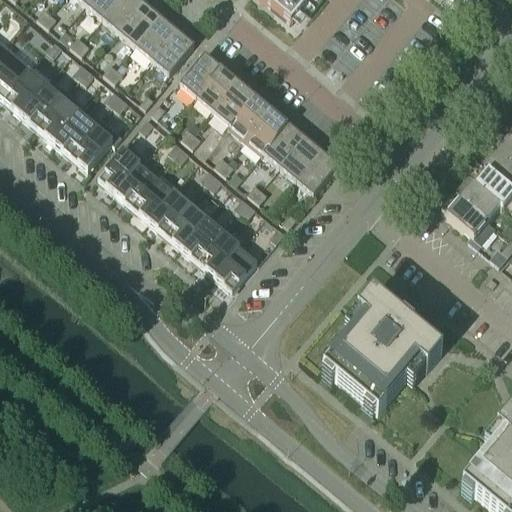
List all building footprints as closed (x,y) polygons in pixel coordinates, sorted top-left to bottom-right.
[(69,0),(84,12),(93,0),(69,0)] [(101,26),(122,0),(93,0),(84,12),(101,26)] [(117,39),(143,9),(132,0),(122,0),(101,26),(117,39)] [(259,0),(258,2),(290,29),(313,0),(442,0),(461,16),(474,0),(259,0)] [(134,53),(159,23),(143,9),(117,39),(134,53)] [(41,29),(49,20),(43,15),(35,24),(41,29)] [(47,34),(55,25),(49,20),(41,29),(47,34)] [(150,67),(176,36),(159,23),(134,53),(150,67)] [(168,81),(193,51),(176,36),(150,67),(168,81)] [(74,57),(82,48),(76,43),(68,52),(74,57)] [(80,62),(88,53),(82,48),(74,57),(80,62)] [(52,64),(60,54),(54,49),(45,58),(52,64)] [(0,106),(3,109),(28,79),(32,74),(7,53),(0,61),(0,106)] [(195,104),(221,74),(204,59),(178,90),(195,104)] [(78,86),(87,76),(80,70),(72,80),(78,86)] [(102,80),(108,85),(115,76),(109,71),(102,80)] [(212,119),(238,88),(221,74),(195,104),(212,119)] [(85,91),(93,81),(87,76),(78,86),(85,91)] [(113,90),(121,81),(115,76),(108,85),(113,90)] [(19,123),(44,93),(28,79),(3,109),(19,123)] [(36,137),(67,99),(51,85),(44,93),(19,123),(36,137)] [(252,104),(253,104),(255,102),(238,88),(212,119),(228,132),(229,132),(252,104)] [(112,113),(120,103),(113,98),(105,108),(112,113)] [(53,150),(78,121),(84,113),(67,99),(36,137),(53,150)] [(144,115),(152,106),(146,101),(138,110),(144,115)] [(118,119),(126,109),(120,103),(112,113),(118,119)] [(244,148),(269,117),(253,104),(252,104),(229,132),(228,132),(226,134),(244,148)] [(156,125),(164,116),(157,111),(150,120),(156,125)] [(286,131),(285,130),(269,117),(244,148),(261,162),(262,161),(261,160),(286,131)] [(69,164),(94,134),(78,121),(53,150),(69,164)] [(144,141),(152,131),(146,125),(137,135),(144,141)] [(87,179),(111,150),(113,152),(121,144),(100,127),(94,134),(69,164),(87,179)] [(278,174),(304,143),(286,129),(285,130),(286,131),(261,160),(262,161),(278,174)] [(185,150),(193,141),(187,136),(180,145),(185,150)] [(191,155),(199,146),(193,141),(185,150),(191,155)] [(511,145),(507,141),(494,157),(511,171),(511,145)] [(295,188),(320,157),(304,143),(278,174),(295,188)] [(173,165),(181,155),(175,149),(166,159),(173,165)] [(114,201),(145,164),(128,150),(97,187),(114,201)] [(179,170),(188,160),(181,155),(173,165),(179,170)] [(312,202),(337,171),(320,157),(295,188),(312,202)] [(511,171),(494,157),(481,172),(511,198),(511,171)] [(219,178),(226,168),(220,163),(213,173),(219,178)] [(131,215),(160,180),(144,166),(146,165),(145,164),(114,201),(131,215)] [(225,183),(232,173),(226,168),(219,178),(225,183)] [(500,216),(511,201),(511,198),(481,172),(469,186),(468,188),(499,214),(498,215),(500,216)] [(206,192),(214,182),(208,177),(199,187),(206,192)] [(131,215),(147,229),(177,193),(160,180),(131,215)] [(213,198),(221,188),(214,182),(206,192),(213,198)] [(468,188),(469,186),(467,185),(453,202),(486,229),(498,215),(499,214),(468,188)] [(252,205),(260,196),(254,191),(246,200),(252,205)] [(164,243),(194,207),(177,193),(147,229),(164,243)] [(258,210),(266,201),(260,196),(252,205),(258,210)] [(486,229),(453,202),(439,218),(472,246),(486,229)] [(239,220),(247,210),(241,205),(232,215),(239,220)] [(180,257),(210,221),(194,207),(164,243),(180,257)] [(246,226),(254,216),(247,210),(239,220),(246,226)] [(197,271),(222,241),(227,235),(210,221),(180,257),(197,271)] [(287,235),(295,226),(289,221),(281,230),(287,235)] [(275,250),(283,240),(276,234),(268,244),(275,250)] [(213,285),(238,255),(222,241),(197,271),(213,285)] [(506,263),(511,255),(511,250),(508,247),(499,258),(506,263)] [(231,299),(255,270),(256,269),(238,255),(213,285),(231,299)] [(425,377),(440,359),(412,335),(415,332),(402,320),(399,324),(370,300),(355,319),(362,325),(321,374),(376,421),(418,371),(425,377)] [(511,511),(511,418),(510,417),(495,435),(502,441),(461,491),(486,511),(511,511)]
